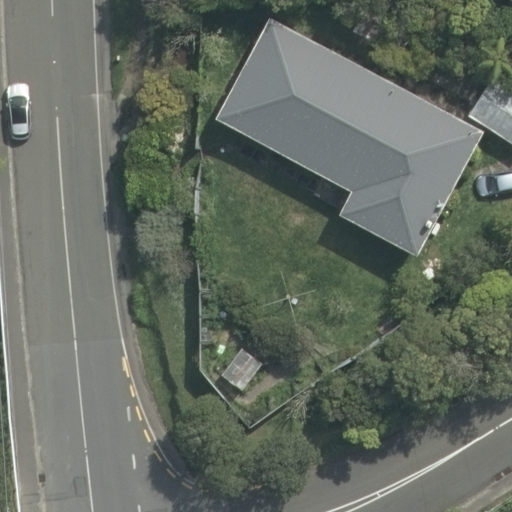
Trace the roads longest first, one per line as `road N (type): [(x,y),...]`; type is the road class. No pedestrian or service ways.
road 1 (tertiary): [(92,511),(64,229),(57,0)]
road 2 (residential): [(340,511),(511,415)]
